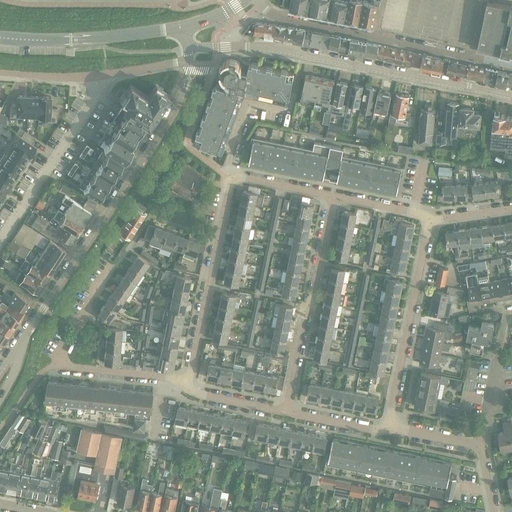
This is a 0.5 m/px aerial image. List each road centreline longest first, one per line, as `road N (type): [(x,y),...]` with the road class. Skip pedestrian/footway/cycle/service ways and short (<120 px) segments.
road 1 (residential): [(190,64),(171,114),(19,348)]
road 2 (residential): [(485,0),(473,57),(282,16),(258,0)]
road 3 (unclassified): [(511,96),(247,47)]
road 4 (residential): [(188,380),(59,360),(130,245)]
road 5 (residential): [(285,412),(333,196)]
road 6 (residential): [(387,428),(430,218)]
road 7 (residential): [(188,380),(230,179)]
road 8 (residential): [(0,242),(93,98),(95,76)]
road 9 (tertiary): [(182,28),(85,40),(0,37)]
